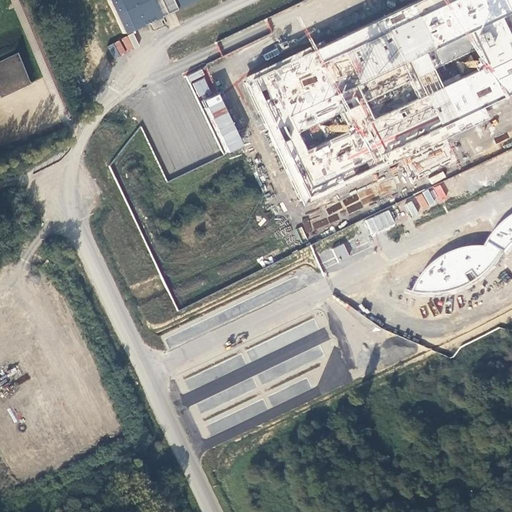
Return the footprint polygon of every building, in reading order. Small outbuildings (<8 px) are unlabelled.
[(106,0),(121,32),(149,19),(153,28),(165,22),(161,13),(189,0),(106,0)] [(511,93),(511,0),(420,0),(243,83),(305,206),(389,165),(385,155),(511,93)] [(19,53),(0,60),(0,96),(31,85),(19,53)] [(243,147),(221,91),(212,95),(202,69),(191,73),(223,155),(243,147)] [(431,183),(446,178),(444,172),(428,177),(431,183)] [(392,177),(324,206),(328,217),(306,226),(309,232),(344,217),(343,214),(398,190),(392,177)] [(440,184),(433,187),(438,200),(446,197),(440,184)] [(414,196),(421,211),(436,204),(428,189),(414,196)] [(404,205),(412,218),(419,213),(411,201),(404,205)] [(390,210),(365,219),(370,234),(395,226),(390,210)] [(511,217),(507,221),(497,230),(486,247),(474,246),(461,250),(446,256),(437,263),(432,268),(427,272),(418,282),(413,296),(422,297),(443,297),(469,289),(482,279),(499,261),(511,246),(511,217)] [(343,243),(331,249),(338,262),(350,256),(343,243)]
